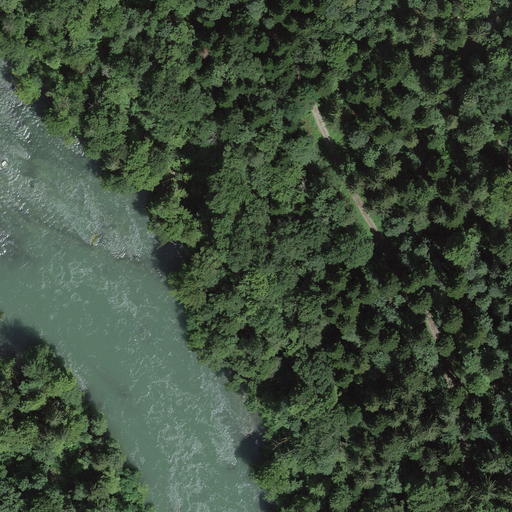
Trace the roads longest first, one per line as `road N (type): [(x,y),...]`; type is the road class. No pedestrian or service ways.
road 1 (track): [(475,511),(415,320),(314,99),(273,33),(230,0)]
road 2 (track): [(475,0),(490,56),(496,161),(511,196)]
